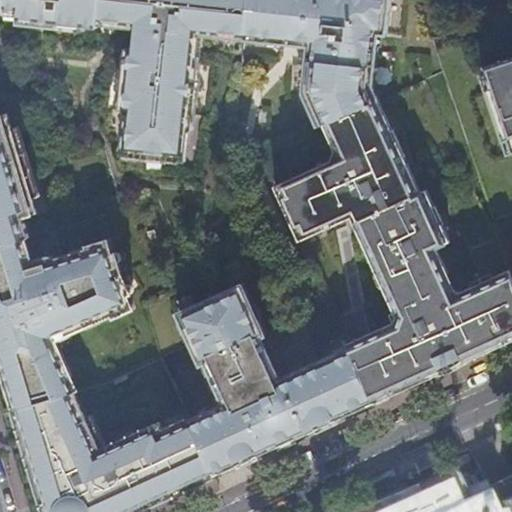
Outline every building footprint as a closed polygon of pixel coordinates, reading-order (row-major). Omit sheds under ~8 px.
[(99,25),(101,0),(0,0),(0,14),(5,15),(5,17),(19,19),(19,25),(58,29),(58,24),(80,26),(98,28),(99,25)] [(246,40),(250,0),(101,0),(99,25),(138,29),(135,52),(128,51),(121,110),(129,111),(124,155),(186,161),(190,131),(194,132),(201,58),(198,58),(200,35),(204,36),(246,40)] [(250,0),(246,40),(310,47),(304,95),(319,128),(323,126),(379,102),(372,87),(378,34),(387,35),(390,0),(250,0)] [(80,34),(80,26),(58,24),(58,29),(58,31),(80,34)] [(511,59),(505,62),(494,66),(496,71),(488,74),(483,75),(504,142),(509,140),(511,147),(511,59)] [(379,102),(323,126),(336,154),(332,163),(275,189),(282,204),(288,205),(297,223),(293,228),(299,243),(344,222),(341,218),(354,213),(363,233),(359,235),(400,327),(375,338),(399,393),(425,381),(462,364),(511,341),(511,277),(510,272),(458,295),(457,300),(449,303),(438,278),(447,275),(435,249),(448,243),(430,202),(424,204),(379,102)] [(0,246),(30,237),(24,217),(38,213),(25,169),(20,157),(7,113),(0,115),(0,246)] [(341,218),(344,222),(351,219),(359,235),(363,233),(354,213),(341,218)] [(39,235),(30,237),(0,246),(0,362),(14,409),(75,391),(69,377),(65,378),(61,365),(66,364),(53,334),(68,327),(70,332),(114,312),(115,314),(132,307),(126,293),(123,294),(120,287),(126,284),(121,273),(117,261),(111,262),(109,255),(112,254),(107,240),(89,245),(90,248),(47,261),(39,235)] [(455,294),(447,275),(438,278),(449,303),(457,300),(458,295),(455,294)] [(346,417),(372,405),(348,350),(279,381),(260,339),(265,337),(242,289),(178,318),(200,365),(204,363),(223,405),(227,414),(218,418),(239,465),(256,458),(285,445),(317,430),(346,417)] [(375,338),(373,333),(345,345),(348,350),(372,405),(394,395),(399,393),(375,338)] [(72,376),(66,364),(61,365),(65,378),(69,377),(72,376)] [(103,454),(75,391),(14,409),(45,511),(135,511),(169,497),(199,483),(209,479),(213,477),(188,421),(187,420),(164,430),(160,422),(133,434),(135,440),(127,443),(125,438),(107,446),(109,451),(103,454)] [(188,421),(213,477),(239,465),(218,418),(227,414),(223,405),(188,421)] [(511,511),(511,475),(484,488),(488,497),(492,507),(494,511),(511,511)] [(494,511),(484,488),(456,504),(445,479),(372,511),(494,511)]
